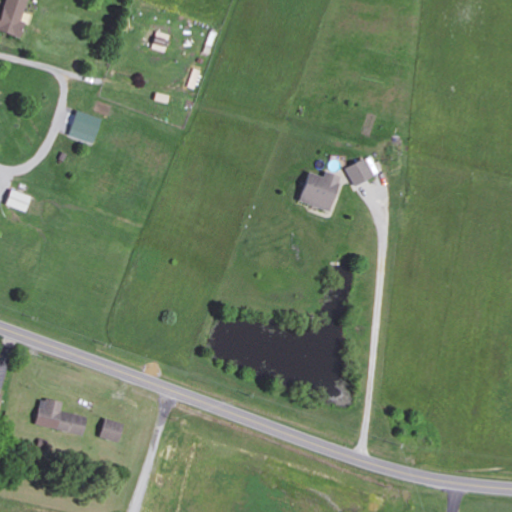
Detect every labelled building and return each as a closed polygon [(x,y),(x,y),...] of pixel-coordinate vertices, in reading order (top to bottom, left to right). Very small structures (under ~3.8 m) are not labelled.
[(6,0),(0,25),(0,31),(21,37),(31,0),(6,0)] [(347,167),(357,187),(375,178),(365,158),(347,167)] [(334,211),(344,176),(328,171),(326,177),(310,172),(301,202),(334,211)] [(27,214),(34,198),(11,188),(4,204),(27,214)] [(89,417),(62,412),(64,403),(42,398),(36,427),(85,437),(89,417)] [(100,439),(122,443),(126,423),(104,419),(100,439)]
